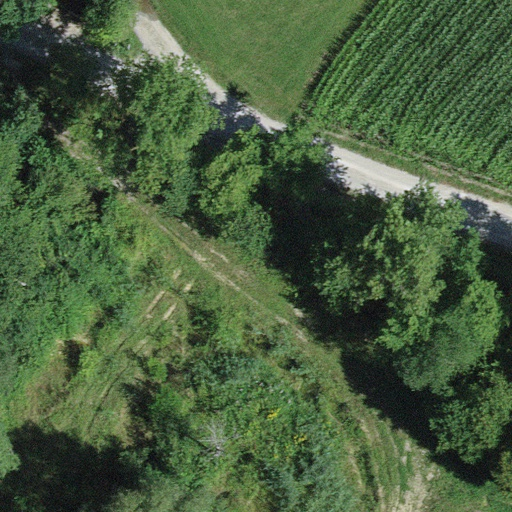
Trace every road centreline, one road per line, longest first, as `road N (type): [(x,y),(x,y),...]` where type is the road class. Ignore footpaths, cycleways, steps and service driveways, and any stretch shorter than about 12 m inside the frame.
road 1 (track): [(0,23),(189,104),(511,221)]
road 2 (track): [(189,104),(124,0)]
